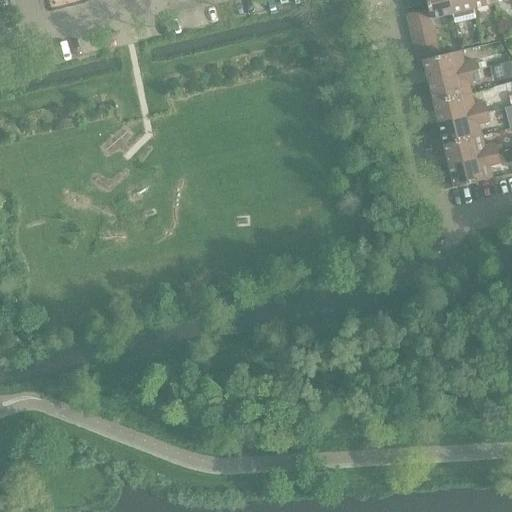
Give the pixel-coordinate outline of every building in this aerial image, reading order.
[(421,6),(419,0),(406,0),(409,9),(421,6)] [(425,0),(428,10),(431,20),(452,14),(449,0),(425,0)] [(471,0),(449,0),(452,14),(455,24),(476,19),(473,9),(471,0)] [(471,0),(473,9),(494,4),(493,0),(471,0)] [(407,15),(410,27),(431,22),(431,20),(428,10),(407,15)] [(431,22),(410,27),(413,39),(434,33),(431,22)] [(434,33),(413,39),(416,50),(437,45),(434,33)] [(437,45),(416,50),(419,62),(440,57),(437,45)] [(440,57),(419,62),(414,63),(416,71),(425,69),(429,82),(478,70),(475,61),(464,64),(461,52),(440,57)] [(511,69),(510,63),(490,68),(493,82),(511,77),(511,69)] [(422,98),(424,106),(472,94),(469,83),(480,80),(478,70),(429,82),(432,96),(422,98)] [(472,94),(424,106),(426,113),(436,111),(439,124),(488,112),(486,103),(474,106),(472,94)] [(432,140),(434,148),(482,136),(479,125),(490,122),(488,112),(439,124),(442,138),(432,140)] [(482,136),(434,148),(436,155),(446,153),(449,166),(498,154),(496,145),(485,148),(482,136)] [(498,154),(449,166),(452,180),(443,182),(445,190),(492,179),(489,167),(501,164),(498,154)]
